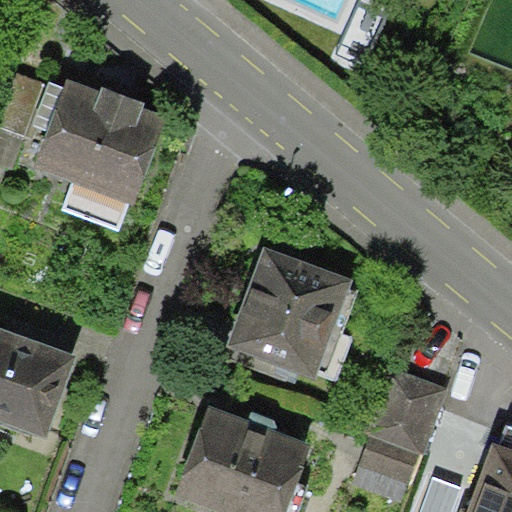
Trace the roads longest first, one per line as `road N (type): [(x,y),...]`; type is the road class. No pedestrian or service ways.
road 1 (residential): [(78,511),(232,78)]
road 2 (residential): [(511,309),(232,78)]
road 3 (residential): [(232,78),(136,0)]
